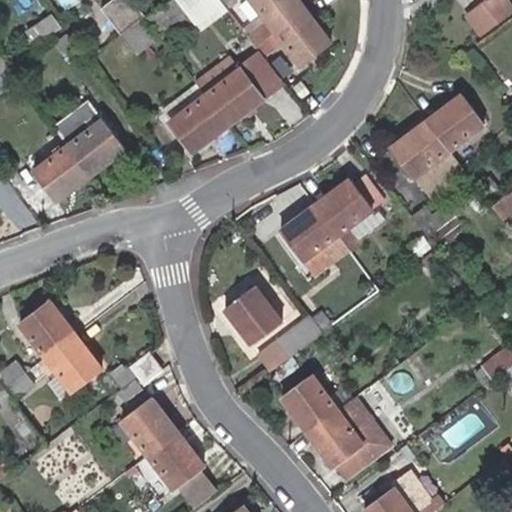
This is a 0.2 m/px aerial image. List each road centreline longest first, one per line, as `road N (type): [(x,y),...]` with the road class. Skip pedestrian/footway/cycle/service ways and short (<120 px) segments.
road 1 (residential): [(383,0),(374,72),(338,120),(294,157),(161,225)]
road 2 (residential): [(161,225),(200,374),(235,427),(312,511)]
road 3 (residential): [(161,225),(0,274)]
